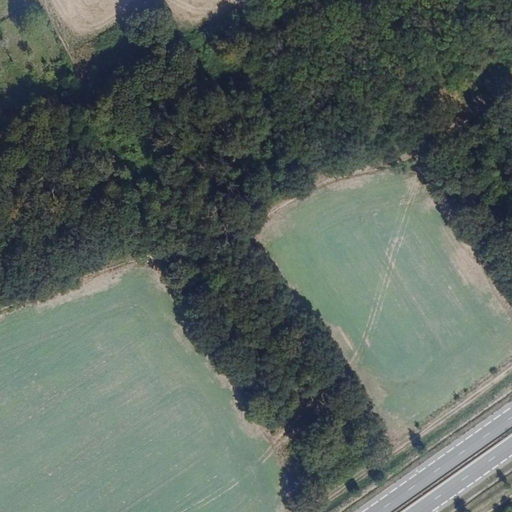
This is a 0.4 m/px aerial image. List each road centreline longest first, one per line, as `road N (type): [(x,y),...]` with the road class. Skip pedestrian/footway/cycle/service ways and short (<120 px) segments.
road 1 (track): [(511,371),(314,511)]
road 2 (primary): [(511,416),(376,511)]
